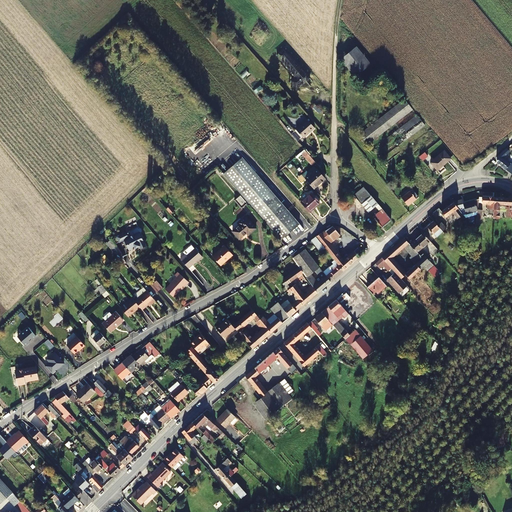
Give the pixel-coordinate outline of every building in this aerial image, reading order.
[(355,77),(371,64),(356,46),(340,59),(355,77)] [(301,74),(293,75),(294,80),(293,80),(294,85),(302,84),(302,80),(307,79),(306,70),(303,71),(303,73),(301,73),(301,74)] [(367,145),(412,109),(405,99),(360,134),(367,145)] [(417,115),(372,150),(380,160),(425,125),(417,115)] [(210,130),(214,126),(206,117),(201,121),(210,130)] [(303,138),(314,128),(307,120),(296,129),(303,138)] [(429,130),(392,159),(399,169),(437,140),(429,130)] [(511,174),(511,163),(510,165),(503,158),(510,152),(507,148),(496,157),(497,162),(511,174)] [(315,162),(304,150),(301,152),(312,165),(315,162)] [(444,151),(431,163),(437,171),(443,166),(442,165),(450,158),(444,151)] [(241,158),(237,161),(223,174),(281,240),(300,224),(242,157),(241,158)] [(192,164),(198,171),(201,169),(194,162),(192,164)] [(184,171),(191,178),(198,171),(192,164),(184,171)] [(305,179),(314,189),(325,179),(317,169),(316,170),(313,167),(307,172),(307,171),(302,175),(305,179)] [(368,212),(375,206),(377,204),(363,187),(354,195),(368,212)] [(419,197),(412,189),(401,198),(408,206),(419,197)] [(320,202),(311,193),(301,202),(309,213),(314,209),(313,208),(320,202)] [(241,208),(247,203),(240,195),(234,200),(241,208)] [(489,209),(488,215),(493,215),(494,197),(483,197),(482,203),(487,203),(487,209),(489,209)] [(511,204),(511,198),(494,197),(493,215),(493,218),(499,219),(500,204),(511,204)] [(464,217),(477,213),(478,209),(478,202),(479,199),(464,203),(462,199),(453,202),(454,203),(463,215),(464,217)] [(463,215),(454,203),(442,212),(445,217),(450,214),(451,214),(453,213),(457,219),(463,215)] [(442,212),(439,208),(433,213),(436,217),(442,212)] [(383,209),(380,211),(373,217),(382,227),(391,219),(383,209)] [(256,228),(246,216),(241,220),(252,232),(256,228)] [(252,232),(241,220),(238,223),(240,225),(232,231),(239,239),(246,233),(248,235),(252,232)] [(438,226),(433,221),(424,230),(431,237),(434,234),(437,237),(443,232),(443,231),(438,226)] [(438,226),(443,231),(447,228),(442,222),(438,226)] [(330,244),(340,235),(332,226),(316,236),(316,237),(325,248),(336,262),(343,271),(363,254),(358,248),(343,260),(330,244)] [(131,237),(129,232),(118,237),(120,242),(126,239),(131,237)] [(140,246),(141,249),(146,246),(140,233),(131,237),(126,239),(130,249),(135,247),(136,248),(140,246)] [(413,242),(412,240),(408,243),(417,253),(430,241),(423,233),(413,242)] [(320,252),(325,248),(316,237),(311,240),(320,252)] [(392,258),(404,248),(408,243),(404,238),(382,258),(392,268),(395,272),(401,279),(405,275),(410,280),(424,267),(427,271),(434,266),(423,254),(420,256),(421,257),(423,259),(406,274),(392,258)] [(111,250),(115,246),(110,240),(106,244),(111,250)] [(107,255),(111,251),(104,243),(100,248),(107,255)] [(408,243),(404,248),(411,256),(409,258),(414,263),(421,257),(420,256),(417,253),(408,243)] [(180,259),(188,269),(198,260),(198,261),(203,257),(195,249),(191,246),(183,253),(185,255),(180,259)] [(231,254),(224,246),(213,257),(221,265),(225,262),(224,261),(231,254)] [(306,278),(314,272),(320,267),(303,246),(291,256),(299,267),(303,273),(306,278)] [(388,271),(392,268),(382,258),(375,264),(380,269),(383,266),(388,271)] [(330,267),(333,271),(327,277),(331,282),(337,276),(343,271),(336,262),(330,267)] [(429,271),(435,278),(440,273),(434,266),(429,271)] [(286,282),(287,284),(303,273),(299,267),(283,279),(286,282)] [(313,287),(323,280),(314,272),(306,278),(311,285),(313,287)] [(401,279),(395,272),(387,280),(399,293),(407,286),(401,279)] [(184,285),(185,285),(188,282),(178,273),(175,276),(176,278),(165,291),(173,297),(180,289),(184,285)] [(327,277),(323,280),(313,287),(317,293),(331,282),(327,277)] [(376,292),(378,294),(387,286),(379,277),(367,288),(373,295),(376,292)] [(161,289),(155,283),(151,286),(157,293),(161,289)] [(109,294),(102,284),(99,286),(97,288),(105,298),(109,294)] [(290,288),(303,305),(317,293),(313,287),(311,285),(305,290),(307,293),(304,296),(295,284),(290,288)] [(155,299),(144,287),(137,293),(140,297),(138,298),(135,300),(140,307),(142,310),(155,299)] [(303,305),(290,288),(288,290),(290,293),(289,294),(295,303),(292,306),(296,311),(303,305)] [(121,307),(128,316),(140,307),(135,300),(133,298),(121,307)] [(287,300),(281,305),(290,317),(296,311),(292,306),(287,300)] [(333,325),(338,321),(343,317),(344,318),(349,314),(337,300),(333,303),(322,313),(331,323),(333,325)] [(264,316),(260,319),(272,333),(290,317),(281,305),(278,302),(270,309),(278,318),(270,324),(264,316)] [(260,319),(252,309),(233,326),(239,333),(253,349),(272,333),(260,319)] [(88,318),(81,311),(77,315),(80,318),(81,317),(85,321),(88,318)] [(103,318),(106,321),(112,315),(109,312),(103,318)] [(116,312),(112,315),(106,321),(103,323),(111,332),(123,321),(116,312)] [(322,326),(324,329),(328,326),(331,323),(322,313),(315,319),(321,326),(322,326)] [(217,330),(228,342),(239,333),(233,326),(227,319),(224,323),(225,323),(217,330)] [(337,331),(339,332),(344,328),(338,321),(333,325),(337,331)] [(312,328),(316,333),(319,331),(311,322),(308,324),(312,328)] [(284,343),(304,367),(321,353),(316,347),(305,356),(294,344),(312,328),(308,324),(307,323),(284,343)] [(333,325),(331,323),(328,326),(334,333),(337,331),(333,325)] [(350,335),(344,328),(339,332),(362,360),(373,351),(355,330),(350,335)] [(91,336),(93,339),(100,333),(98,330),(91,336)] [(100,333),(93,339),(100,346),(106,340),(100,333)] [(198,352),(208,343),(201,334),(197,337),(197,338),(191,343),(198,352)] [(85,346),(77,337),(67,345),(74,353),(80,348),(81,349),(85,346)] [(160,353),(150,342),(132,357),(139,364),(139,365),(152,354),(155,357),(160,353)] [(200,354),(210,345),(208,343),(198,352),(200,354)] [(245,376),(261,397),(267,392),(255,376),(277,357),(293,374),(298,370),(299,372),(304,367),(284,343),(245,376)] [(214,383),(219,378),(192,347),(186,352),(207,375),(192,389),(198,396),(207,388),(205,386),(212,380),(214,383)] [(132,357),(131,355),(122,363),(131,372),(139,364),(132,357)] [(372,365),(376,362),(374,359),(367,365),(371,370),(374,367),(372,365)] [(114,370),(122,380),(131,372),(122,363),(114,370)] [(25,384),(25,381),(37,378),(35,367),(15,371),(18,385),(25,384)] [(89,379),(96,386),(105,395),(107,398),(112,394),(109,390),(108,391),(100,383),(103,380),(100,378),(99,379),(95,374),(89,379)] [(293,391),(284,379),(268,392),(280,408),(292,398),(289,394),(293,391)] [(105,395),(96,386),(93,389),(88,384),(83,389),(83,388),(76,394),(84,402),(95,391),(101,397),(105,395)] [(181,385),(171,394),(178,401),(188,393),(181,385)] [(134,394),(137,397),(141,392),(145,389),(143,387),(143,386),(134,394)] [(69,398),(63,392),(54,397),(56,399),(60,403),(69,398)] [(268,392),(267,392),(261,397),(253,403),(265,419),(280,408),(268,392)] [(143,404),(148,400),(143,395),(142,393),(138,398),(143,404)] [(67,421),(70,418),(71,420),(74,418),(60,403),(56,399),(52,402),(64,414),(62,416),(67,421)] [(161,407),(162,408),(171,401),(169,399),(161,407)] [(162,408),(170,418),(179,410),(171,401),(162,408)] [(43,417),(48,412),(42,405),(34,412),(35,413),(39,417),(47,425),(49,423),(45,418),(43,417)] [(58,413),(50,405),(47,407),(50,411),(55,416),(58,413)] [(170,418),(162,408),(154,416),(162,425),(170,418)] [(150,421),(157,429),(162,425),(154,416),(148,409),(141,415),(147,423),(150,421)] [(231,421),(235,416),(228,409),(217,420),(225,428),(231,421)] [(39,417),(35,413),(30,417),(34,422),(39,417)] [(203,413),(192,423),(197,427),(198,428),(201,425),(202,426),(204,424),(206,426),(208,425),(214,431),(218,428),(203,413)] [(123,425),(130,433),(135,428),(132,424),(128,420),(123,425)] [(135,428),(146,440),(150,436),(143,428),(142,429),(135,421),(132,424),(135,428)] [(182,432),(193,444),(197,440),(191,432),(197,427),(192,423),(182,432)] [(36,426),(33,429),(30,432),(41,444),(47,439),(36,426)] [(216,440),(206,430),(203,433),(205,435),(210,441),(213,443),(216,440)] [(25,443),(26,445),(29,442),(20,431),(16,434),(17,435),(12,438),(7,442),(8,442),(16,451),(25,443)] [(505,445),(504,438),(507,437),(506,431),(493,434),(496,447),(505,445)] [(129,462),(133,458),(124,449),(126,447),(121,442),(117,446),(112,440),(116,437),(113,434),(108,439),(111,443),(129,462)] [(202,438),(207,443),(210,441),(205,435),(202,438)] [(126,447),(131,453),(139,446),(134,441),(132,443),(125,436),(120,441),(121,442),(126,447)] [(17,453),(26,445),(25,443),(16,451),(17,453)] [(117,457),(119,460),(116,463),(122,469),(129,462),(111,443),(109,446),(118,456),(117,457)] [(183,457),(176,449),(168,457),(167,456),(163,460),(172,468),(176,464),(179,467),(185,461),(185,459),(183,457)] [(108,454),(113,459),(115,458),(108,450),(106,451),(108,454)] [(103,467),(112,477),(120,470),(113,463),(109,467),(98,456),(95,459),(103,467)] [(228,458),(216,469),(242,499),(247,494),(231,476),(239,470),(237,468),(232,471),(230,469),(226,472),(223,469),(229,464),(230,465),(232,463),(228,458)] [(89,464),(85,461),(82,463),(86,467),(92,474),(95,471),(97,473),(103,467),(95,459),(89,464)] [(82,469),(77,464),(76,465),(74,463),(71,464),(84,478),(86,476),(83,473),(84,472),(81,470),(82,469)] [(151,473),(150,472),(147,475),(157,485),(160,482),(159,481),(168,472),(160,464),(151,473)] [(87,478),(98,490),(103,486),(92,474),(86,467),(83,471),(88,477),(87,478)] [(0,502),(1,504),(13,492),(0,478),(0,502)] [(151,492),(152,493),(155,490),(145,481),(131,495),(139,503),(151,492)] [(60,501),(68,509),(72,506),(71,504),(77,498),(69,488),(63,493),(66,496),(60,501)] [(217,509),(219,507),(222,511),(229,504),(221,496),(218,498),(217,497),(211,503),(217,509)] [(30,511),(20,500),(14,505),(19,511),(30,511)] [(59,500),(56,502),(55,503),(60,508),(58,509),(60,511),(69,511),(68,509),(60,501),(59,500)]
